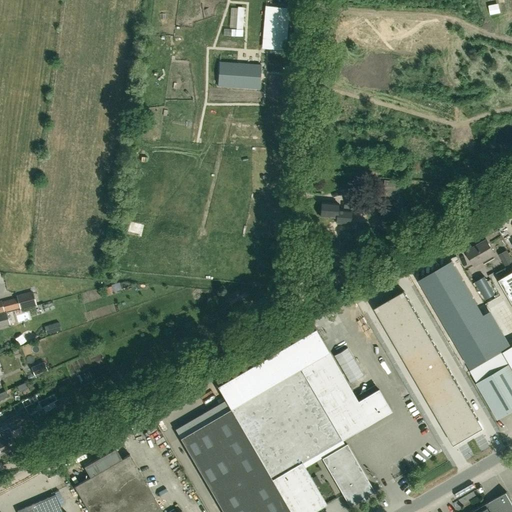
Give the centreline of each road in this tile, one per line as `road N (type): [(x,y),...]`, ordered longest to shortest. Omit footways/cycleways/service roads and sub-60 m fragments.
road 1 (track): [(511,181),(70,433),(55,456)]
road 2 (track): [(511,42),(442,17),(315,8)]
road 3 (track): [(302,302),(278,291),(116,280)]
road 4 (track): [(308,165),(315,4)]
road 5 (unclassified): [(403,511),(511,448)]
road 6 (track): [(302,302),(307,178)]
